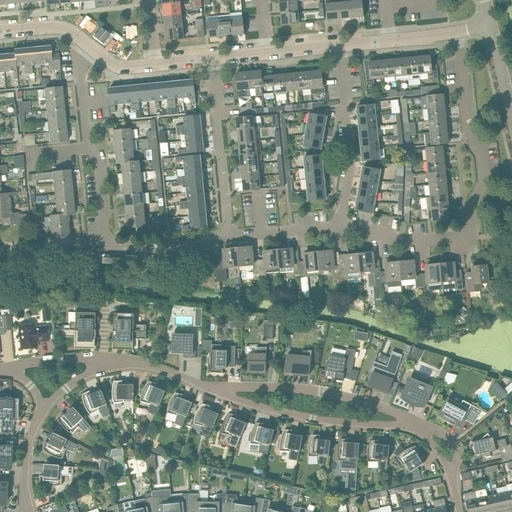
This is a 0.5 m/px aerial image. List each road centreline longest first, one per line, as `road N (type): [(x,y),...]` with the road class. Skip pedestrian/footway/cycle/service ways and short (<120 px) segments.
road 1 (residential): [(456,31),(468,136),(484,181),(467,209),(466,235),(407,240),(335,228)]
road 2 (residential): [(409,425),(396,413),(321,392),(217,392)]
road 3 (residential): [(409,425),(312,419),(217,392)]
road 4 (residential): [(335,228),(350,164),(339,45)]
road 5 (residential): [(228,236),(210,58)]
road 6 (residential): [(105,249),(178,249),(228,236)]
